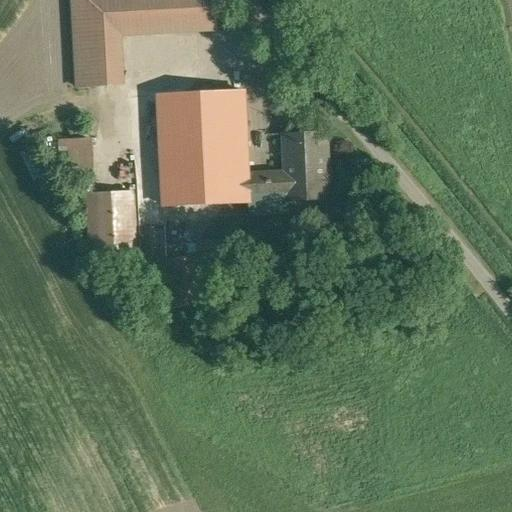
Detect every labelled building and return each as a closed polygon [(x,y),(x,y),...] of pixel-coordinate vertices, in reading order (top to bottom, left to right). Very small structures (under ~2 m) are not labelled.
[(68,0),(71,91),(121,89),(119,35),(215,33),(214,0),(68,0)] [(247,174),(245,96),(130,99),(131,149),(161,149),(162,208),(247,206),(247,196),(247,174)] [(329,135),(279,138),(281,173),(282,195),(282,209),(333,206),(329,135)] [(95,174),(94,138),(59,139),(59,154),(70,154),(70,174),(95,174)] [(282,195),(281,173),(247,174),(247,196),(282,195)] [(136,267),(133,193),(89,195),(92,269),(136,267)] [(191,261),(164,262),(166,312),(193,311),(191,261)]
